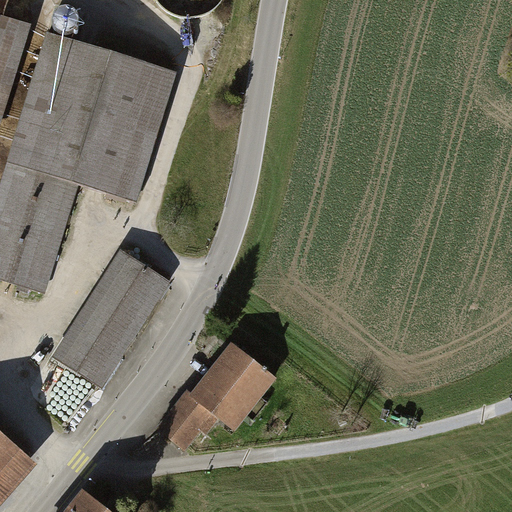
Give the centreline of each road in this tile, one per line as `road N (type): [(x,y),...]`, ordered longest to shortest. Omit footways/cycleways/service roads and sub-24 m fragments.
road 1 (tertiary): [(45,511),(204,301),(242,193),(275,0)]
road 2 (track): [(88,458),(146,469),(379,440),(511,406)]
